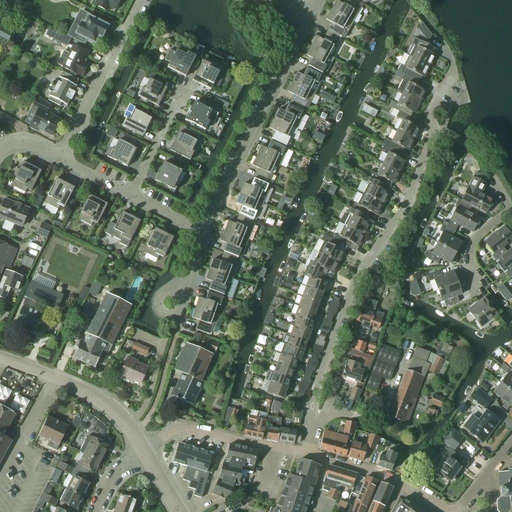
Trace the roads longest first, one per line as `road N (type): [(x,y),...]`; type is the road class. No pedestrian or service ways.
road 1 (residential): [(306,452),(344,312),(410,198),(435,127),(428,112),(451,69),(436,37)]
road 2 (residential): [(309,14),(205,231)]
road 3 (residential): [(63,157),(141,0)]
road 4 (residential): [(306,452),(178,427),(142,448)]
road 5 (tertiary): [(142,448),(98,399),(0,358)]
